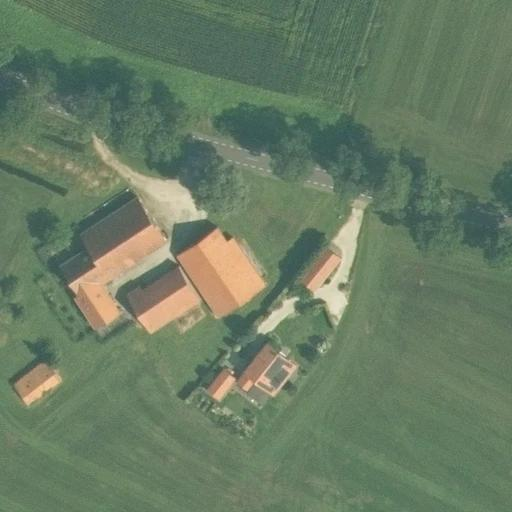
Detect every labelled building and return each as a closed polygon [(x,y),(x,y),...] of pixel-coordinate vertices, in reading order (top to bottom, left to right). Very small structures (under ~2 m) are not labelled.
[(100,282),(101,284),(167,241),(138,196),(81,233),(90,247),(61,266),(80,295),(100,282)] [(227,240),(218,226),(176,255),(218,318),(266,284),(234,236),(227,240)] [(315,290),(342,257),(326,244),(299,277),(315,290)] [(119,311),(101,284),(100,282),(80,295),(76,297),(95,327),(119,311)] [(165,323),(142,288),(140,284),(125,293),(132,303),(151,332),(165,323)] [(273,393),(296,365),(268,342),(237,381),(249,390),(257,380),(273,393)] [(29,406),(63,380),(46,357),(12,383),(29,406)] [(220,398),(236,378),(223,367),(207,388),(220,398)]
